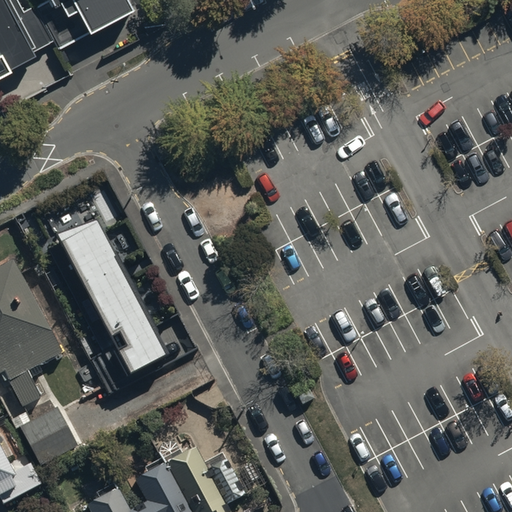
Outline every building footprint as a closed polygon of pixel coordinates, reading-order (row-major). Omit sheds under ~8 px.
[(0,0),(0,77),(11,71),(10,69),(49,46),(31,14),(26,17),(16,0),(0,0)] [(92,30),(134,8),(130,0),(55,0),(58,5),(65,2),(72,15),(82,10),(92,30)] [(307,117),(314,130),(352,109),(344,96),(307,117)] [(336,195),(342,209),(378,192),(371,178),(336,195)] [(290,217),(297,231),(327,216),(320,202),(290,217)] [(279,214),(247,229),(265,265),(296,250),(279,214)] [(99,229),(56,242),(126,375),(129,381),(167,361),(99,229)] [(62,354),(13,261),(0,268),(0,375),(4,373),(22,408),(42,397),(28,372),(62,354)] [(20,426),(39,462),(78,442),(59,406),(20,426)] [(84,506),(87,511),(232,511),(227,502),(245,492),(228,461),(210,471),(197,446),(134,480),(146,503),(131,511),(118,488),(84,506)] [(0,508),(40,488),(29,467),(12,476),(0,452),(0,508)]
